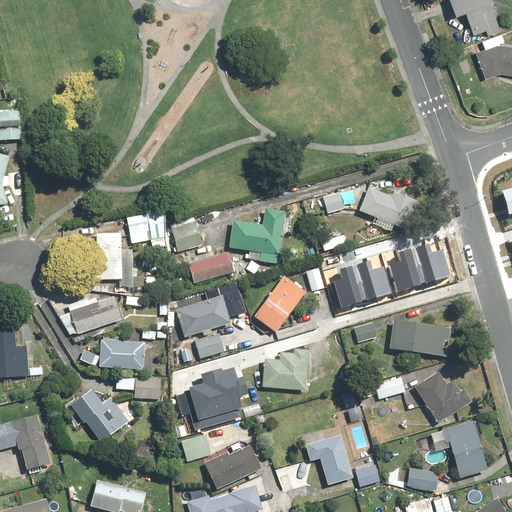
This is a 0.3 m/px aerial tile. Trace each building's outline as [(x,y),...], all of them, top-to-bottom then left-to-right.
[(496,0),(453,0),(460,16),(467,13),(476,36),(489,30),(491,35),(503,30),(492,3),(497,1),(496,0)] [(488,49),(479,52),(488,79),(504,74),(511,74),(511,46),(508,46),(504,35),(485,41),(488,49)] [(23,109),(0,109),(1,141),(24,140),(23,109)] [(12,158),(0,154),(0,207),(11,205),(6,187),(10,187),(10,178),(6,178),(12,158)] [(511,186),(502,189),(508,213),(511,212),(511,186)] [(372,188),(362,211),(377,218),(374,224),(393,232),(396,227),(408,232),(420,203),(396,193),(394,197),(372,188)] [(341,192),(324,198),(330,215),(347,209),(341,192)] [(164,210),(128,217),(134,245),(170,238),(164,210)] [(265,226),(235,223),(231,249),(252,252),(250,261),(279,265),(286,221),(266,218),(265,226)] [(205,244),(197,222),(172,230),(179,252),(205,244)] [(123,234),(99,235),(100,281),(124,280),(123,234)] [(345,237),(324,243),(327,252),(348,246),(345,237)] [(425,283),(449,276),(442,249),(429,252),(427,244),(415,248),(425,283)] [(388,265),(396,291),(421,284),(411,249),(398,253),(401,261),(388,265)] [(230,253),(191,265),(196,284),(236,273),(230,253)] [(367,299),(392,292),(384,265),(372,269),(370,261),(357,264),(367,299)] [(330,281),(338,308),(362,301),(352,266),(340,270),(342,278),(330,281)] [(322,269),(308,272),(313,292),(327,289),(322,269)] [(308,291),(287,276),(258,318),(279,332),(308,291)] [(238,314),(234,299),(227,301),(225,295),(178,310),(187,339),(234,324),(232,316),(238,314)] [(64,317),(71,339),(125,320),(117,296),(93,305),(90,298),(71,305),(74,313),(64,317)] [(127,296),(126,306),(145,308),(145,298),(127,296)] [(169,316),(170,298),(161,298),(160,316),(169,316)] [(375,322),(354,327),(358,344),(379,338),(375,322)] [(452,328),(397,322),(394,350),(449,356),(452,328)] [(0,378),(31,378),(43,378),(43,367),(31,367),(30,347),(18,347),(18,331),(0,331),(0,378)] [(223,334),(197,341),(201,360),(228,354),(223,334)] [(103,341),(102,358),(87,350),(82,361),(101,369),(145,371),(146,344),(103,341)] [(283,361),(266,360),(264,390),(309,393),(312,351),(295,350),(295,354),(284,354),(283,361)] [(181,391),(194,432),(244,417),(238,396),(247,393),(242,376),(237,378),(233,365),(201,374),(204,385),(181,391)] [(117,375),(117,390),(136,390),(136,399),(161,399),(162,376),(117,375)] [(350,377),(331,383),(334,394),(353,388),(350,377)] [(374,385),(378,401),(407,393),(403,378),(374,385)] [(474,401),(466,390),(463,392),(456,380),(448,385),(444,378),(434,384),(431,379),(417,388),(440,424),(474,401)] [(87,421),(103,444),(132,423),(114,398),(106,404),(96,390),(73,407),(85,423),(87,421)] [(25,452),(30,472),(54,465),(41,416),(0,427),(0,452),(21,447),(22,450),(23,453),(25,452)] [(491,472),(476,421),(434,434),(439,452),(450,449),(448,443),(453,442),(464,480),(491,472)] [(209,436),(185,441),(189,462),(213,457),(209,436)] [(322,460),(329,486),(356,479),(344,436),(310,445),(307,445),(312,463),(322,460)] [(232,456),(230,452),(207,464),(220,491),(263,469),(251,446),(232,456)] [(376,467),(358,472),(362,486),(380,481),(376,467)] [(440,473),(411,469),(408,488),(438,492),(440,473)] [(144,511),(148,492),(98,481),(93,507),(113,511),(122,511),(123,511),(144,511)] [(252,511),(263,509),(256,485),(240,490),(232,492),(233,495),(211,502),(210,499),(189,505),(191,511),(252,511)] [(454,511),(450,496),(436,499),(438,511),(454,511)] [(511,511),(502,498),(481,511),(511,511)] [(24,506),(3,511),(53,511),(49,499),(24,506)] [(433,511),(430,499),(407,504),(408,511),(433,511)]
